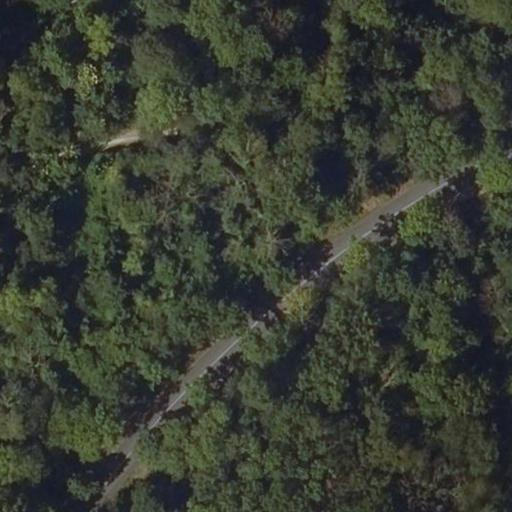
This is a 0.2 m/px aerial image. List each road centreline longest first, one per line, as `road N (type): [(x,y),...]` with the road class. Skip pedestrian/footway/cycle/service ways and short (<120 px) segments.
road 1 (secondary): [(511,150),(346,244),(236,330),(76,511)]
road 2 (track): [(0,444),(151,419)]
road 3 (unknown): [(0,85),(67,18),(119,0)]
